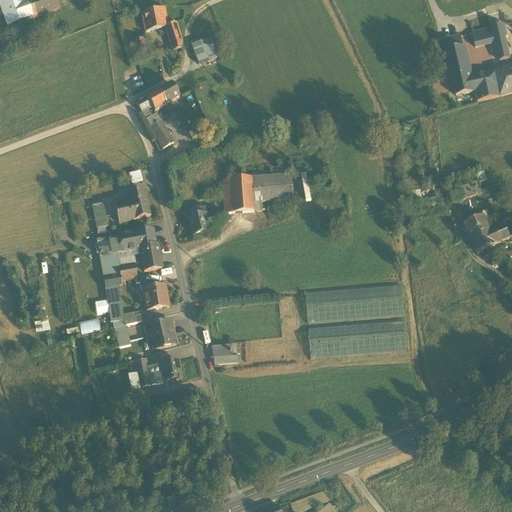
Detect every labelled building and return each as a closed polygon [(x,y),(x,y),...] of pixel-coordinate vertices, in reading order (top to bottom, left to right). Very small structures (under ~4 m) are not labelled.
[(7,28),(32,19),(26,2),(23,3),(22,0),(0,0),(0,8),(3,16),(7,28)] [(31,0),(26,2),(32,19),(59,9),(55,0),(31,0)] [(141,13),(146,32),(165,27),(168,26),(168,25),(164,8),(141,13)] [(165,27),(173,51),(181,48),(181,42),(175,23),(168,25),(168,26),(165,27)] [(496,44),(500,63),(510,60),(504,38),(507,38),(504,26),(492,29),(492,31),(496,44)] [(496,44),(492,31),(473,35),(476,49),(496,44)] [(464,48),(461,38),(445,41),(444,43),(445,52),(464,48)] [(191,46),(198,66),(217,58),(210,39),(191,46)] [(133,42),(136,54),(146,51),(143,40),(133,42)] [(475,94),(478,103),(502,98),(495,74),(471,80),(469,71),(468,69),(464,48),(445,52),(456,98),(475,94)] [(495,74),(502,98),(511,95),(511,68),(495,73),(495,74)] [(171,85),(158,92),(165,107),(179,99),(171,85)] [(154,113),(165,107),(158,92),(147,98),(152,109),(154,113)] [(148,111),(152,109),(147,98),(136,104),(136,105),(141,115),(142,114),(148,111)] [(148,111),(142,114),(145,121),(146,121),(151,117),(148,111)] [(156,114),(151,117),(146,121),(150,127),(160,121),(156,114)] [(173,144),(160,121),(150,127),(149,128),(162,150),(173,144)] [(127,176),(130,187),(141,184),(138,172),(127,176)] [(478,175),(481,184),(487,182),(484,173),(478,174),(478,175)] [(292,176),(252,179),(254,213),(262,212),(261,203),(294,201),(292,182),(292,176)] [(330,190),(333,186),(332,181),(328,178),(323,180),(320,184),(321,188),(325,191),(330,190)] [(252,179),(232,181),(234,214),(254,213),(252,179)] [(226,215),(234,214),(232,181),(223,181),(226,215)] [(482,195),(478,184),(478,183),(449,192),(453,205),(482,195)] [(115,205),(120,225),(150,217),(143,192),(128,196),(129,202),(115,205)] [(92,206),(93,214),(105,212),(104,203),(92,206)] [(190,213),(192,220),(207,216),(206,209),(190,213)] [(490,231),(488,224),(493,222),(488,211),(482,213),(484,216),(464,226),(471,240),(490,231)] [(93,214),(95,220),(106,218),(105,212),(93,214)] [(211,233),(207,216),(192,220),(190,221),(194,237),(211,233)] [(108,227),(106,218),(95,220),(96,229),(105,228),(108,227)] [(491,232),(497,245),(511,237),(511,218),(495,227),(496,230),(491,232)] [(105,228),(96,229),(97,237),(106,234),(105,228)] [(491,232),(490,231),(471,240),(477,254),(497,245),(491,232)] [(137,234),(139,242),(153,239),(152,232),(137,234)] [(117,254),(140,250),(140,249),(139,242),(137,234),(97,241),(98,247),(115,244),(117,254)] [(154,246),(153,239),(139,242),(140,249),(154,246)] [(98,247),(103,280),(121,277),(120,271),(118,260),(117,254),(115,244),(98,247)] [(154,246),(140,249),(140,250),(141,256),(144,273),(162,270),(157,246),(154,246)] [(117,254),(118,260),(141,256),(140,250),(117,254)] [(511,259),(511,252),(499,257),(501,263),(511,259)] [(103,280),(105,289),(117,287),(118,287),(122,286),(121,282),(136,280),(134,269),(120,271),(121,277),(103,280)] [(147,299),(149,312),(168,309),(164,286),(143,290),(144,299),(147,299)] [(106,295),(111,323),(112,323),(123,321),(123,316),(118,287),(117,287),(105,289),(106,295)] [(306,295),(308,325),(404,317),(402,287),(306,295)] [(145,312),(123,316),(123,321),(124,327),(137,324),(135,317),(146,315),(145,312)] [(135,317),(137,324),(154,320),(152,313),(146,315),(135,317)] [(35,320),(36,331),(49,331),(49,320),(35,320)] [(123,321),(112,323),(113,330),(124,327),(123,321)] [(150,342),(153,351),(176,346),(173,335),(171,336),(168,323),(145,328),(149,342),(150,342)] [(308,330),(311,360),(407,353),(404,323),(308,330)] [(114,330),(118,349),(130,347),(126,327),(114,330)] [(211,348),(214,367),(238,365),(237,357),(232,358),(231,346),(211,348)] [(134,362),(135,371),(145,369),(147,369),(147,367),(146,360),(134,362)] [(182,381),(178,362),(159,365),(161,374),(162,384),(182,381)] [(159,365),(147,367),(147,369),(145,369),(147,376),(161,374),(159,365)] [(136,374),(137,378),(147,376),(145,369),(135,371),(136,374)] [(136,374),(131,375),(131,374),(128,375),(131,392),(140,390),(140,388),(139,388),(137,378),(136,374)] [(149,387),(162,384),(161,374),(147,376),(149,387)] [(149,387),(147,376),(137,378),(139,388),(140,388),(149,387)] [(326,492),(290,505),(292,511),(303,511),(330,502),(326,492)]
